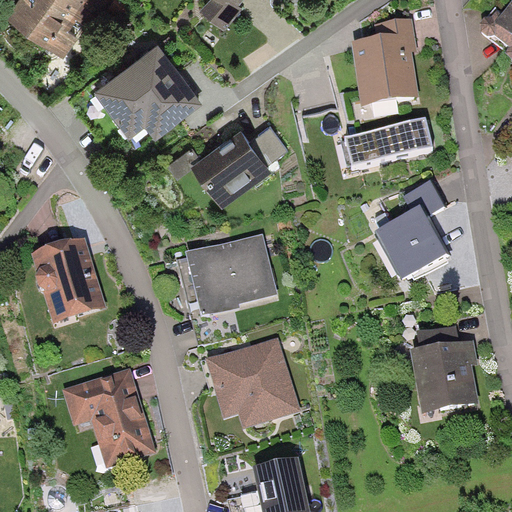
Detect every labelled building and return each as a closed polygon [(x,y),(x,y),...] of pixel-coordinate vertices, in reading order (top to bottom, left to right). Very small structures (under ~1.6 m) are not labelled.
[(109,0),(11,0),(6,7),(64,51),(87,21),(90,24),(109,0)] [(203,0),(199,6),(225,27),(243,5),(238,2),(239,0),(203,0)] [(506,54),(511,59),(511,1),(503,13),(495,8),(488,18),(486,19),(480,26),(481,33),(507,52),(506,54)] [(386,37),(351,43),(362,107),(419,98),(412,54),(417,53),(412,19),(384,23),(386,37)] [(158,36),(95,81),(129,129),(146,118),(156,132),(203,99),(158,36)] [(434,148),(426,119),(345,139),(352,168),(434,148)] [(271,124),(251,138),(268,161),(287,147),(271,124)] [(251,138),(242,125),(200,155),(193,160),(195,164),(223,203),(273,168),(268,161),(251,138)] [(178,176),(195,164),(193,160),(200,155),(193,145),(168,162),(178,176)] [(398,201),(406,215),(420,207),(427,219),(446,208),(431,182),(398,201)] [(427,219),(420,207),(406,215),(376,232),(403,280),(447,255),(427,219)] [(186,253),(202,318),(240,309),(239,305),(278,295),(263,234),(186,253)] [(85,239),(32,255),(53,325),(106,309),(85,239)] [(417,333),(420,350),(459,343),(457,326),(417,333)] [(279,339),(206,361),(224,419),(239,415),(243,430),(301,412),(279,339)] [(420,350),(410,352),(421,413),(478,403),(471,367),(477,366),(473,341),(459,343),(420,350)] [(130,369),(63,391),(74,426),(91,421),(106,469),(157,454),(130,369)] [(309,511),(298,459),(252,468),(261,511),(309,511)]
